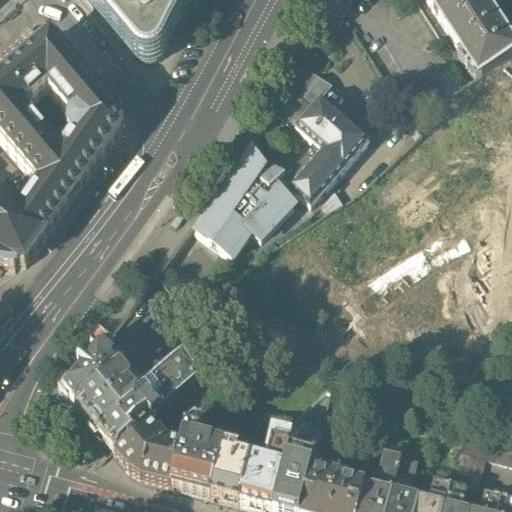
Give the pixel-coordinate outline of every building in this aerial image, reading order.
[(143,69),(150,70),(157,68),(162,64),(194,0),(81,0),(138,66),(143,69)] [(423,0),(444,30),(484,4),(480,0),(423,0)] [(484,4),(444,30),(461,54),(457,57),(475,83),(511,58),(511,46),(505,36),(484,4)] [(0,275),(14,275),(14,271),(24,271),(121,138),(121,132),(121,126),(51,44),(0,86),(0,144),(38,190),(16,221),(4,212),(3,212),(2,211),(1,210),(0,210),(0,275)] [(447,70),(397,103),(411,125),(461,92),(447,70)] [(309,75),(294,93),(313,110),(319,104),(332,90),(309,75)] [(294,93),(291,91),(275,114),(294,131),(313,110),(294,93)] [(367,144),(319,104),(313,110),(294,131),(312,147),(284,179),(272,173),(266,180),(262,177),(263,174),(248,152),(224,187),(191,233),(232,263),(250,238),(260,245),(293,211),(288,205),(295,197),(309,209),(367,144)] [(343,208),(334,194),(321,209),(327,219),(343,208)] [(183,248),(171,265),(187,277),(199,259),(183,248)] [(511,314),(482,268),(418,308),(459,371),(511,336),(511,314)] [(86,427),(128,392),(128,386),(119,375),(123,371),(119,367),(111,360),(114,357),(100,346),(91,356),(94,359),(84,372),(78,373),(78,379),(70,390),(66,387),(58,398),(68,408),(69,407),(85,424),(84,425),(86,427)] [(144,396),(164,419),(196,392),(193,388),(198,383),(182,365),(149,392),(144,396)] [(164,419),(144,396),(135,386),(128,392),(86,427),(98,440),(105,449),(106,449),(115,460),(151,429),(164,419)] [(296,425),(292,441),(274,511),(301,511),(314,462),(314,463),(318,448),(307,445),(311,429),(296,425)] [(186,434),(181,454),(171,492),(210,502),(222,453),(198,447),(202,428),(195,426),(186,434)] [(167,447),(151,429),(115,460),(134,483),(171,492),(181,454),(166,450),(167,447)] [(511,443),(465,432),(451,488),(477,495),(485,464),(511,471),(511,443)] [(260,469),(250,467),(239,509),(250,511),(274,511),(292,441),(273,436),(266,466),(260,469)] [(225,442),(222,453),(210,502),(239,509),(250,467),(237,464),(239,458),(231,456),(234,444),(225,442)] [(417,461),(402,457),(400,466),(415,470),(417,461)] [(343,470),(314,463),(314,462),(301,511),(359,511),(365,492),(339,486),(343,470)] [(367,485),(365,492),(359,511),(388,511),(400,466),(385,462),(378,488),(367,485)] [(415,470),(400,466),(388,511),(417,511),(418,511),(421,498),(409,495),(415,470)] [(445,511),(449,495),(434,491),(428,511),(422,511),(418,511),(417,511),(445,511)] [(461,511),(465,499),(449,495),(445,511),(461,511)]
